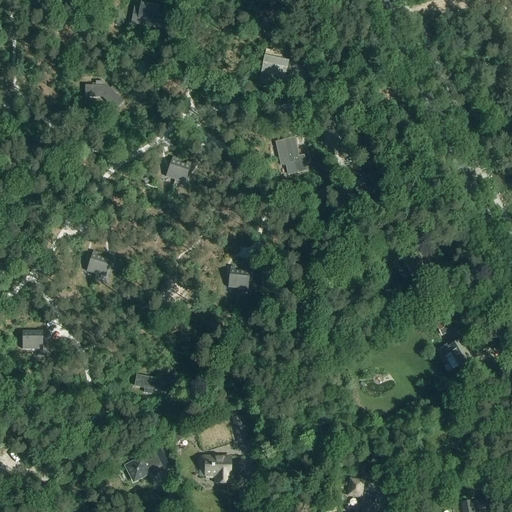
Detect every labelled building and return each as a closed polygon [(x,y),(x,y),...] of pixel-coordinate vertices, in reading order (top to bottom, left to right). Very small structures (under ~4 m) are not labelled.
[(148,22),(151,5),(141,3),(138,21),(148,22)] [(151,5),(148,22),(158,24),(160,7),(151,5)] [(264,56),(261,71),(275,74),(275,77),(285,79),(289,62),(264,56)] [(103,97),(107,86),(104,86),(104,82),(97,82),(97,86),(92,86),(92,97),(103,97)] [(107,86),(103,97),(112,106),(119,98),(116,94),(119,91),(114,86),(110,89),(108,86),(107,86)] [(289,164),(294,163),(293,158),(299,157),(295,138),(284,141),(289,160),(289,164)] [(293,158),(294,163),(297,174),(308,172),(304,156),(299,157),(293,158)] [(176,180),(182,164),(176,162),(177,160),(173,158),(167,177),(176,180)] [(182,164),(176,180),(185,183),(192,165),(187,163),(186,165),(182,164)] [(399,173),(378,183),(386,200),(407,190),(399,173)] [(96,274),(101,257),(97,256),(98,254),(93,252),(87,271),(96,274)] [(416,255),(404,262),(414,279),(427,272),(416,255)] [(101,257),(96,274),(106,277),(112,258),(107,256),(106,259),(101,257)] [(239,289),(241,271),(235,271),(235,268),(231,268),(229,287),(239,289)] [(241,271),(239,289),(248,290),(251,269),(245,269),(245,272),(241,271)] [(441,337),(460,326),(455,316),(449,319),(447,315),(434,322),(436,326),(435,326),(441,337)] [(23,349),(32,349),(32,332),(23,332),(23,349)] [(32,332),(32,349),(43,349),(43,332),(32,332)] [(459,366),(471,360),(465,349),(467,348),(463,340),(449,347),(459,366)] [(154,379),(157,391),(160,389),(162,393),(169,389),(167,385),(175,380),(170,371),(155,379),(154,379)] [(154,391),(157,391),(154,379),(136,376),(134,386),(141,388),(145,389),(144,393),(153,395),(154,391)] [(230,410),(240,445),(249,442),(239,408),(230,410)] [(289,408),(268,418),(272,428),(294,418),(289,408)] [(153,452),(125,466),(135,484),(152,475),(150,472),(161,467),(153,452)] [(204,469),(204,476),(206,476),(206,479),(216,480),(216,484),(233,484),(233,459),(204,459),(203,459),(202,460),(201,460),(200,461),(200,462),(200,463),(200,465),(200,466),(200,467),(201,468),(202,468),(203,469),(204,469)] [(361,500),(363,482),(348,480),(345,498),(361,500)] [(380,497),(375,496),(364,494),(361,511),(376,511),(377,506),(379,506),(380,497)] [(470,501),(460,503),(461,511),(478,511),(486,511),(484,501),(471,504),(470,501)]
